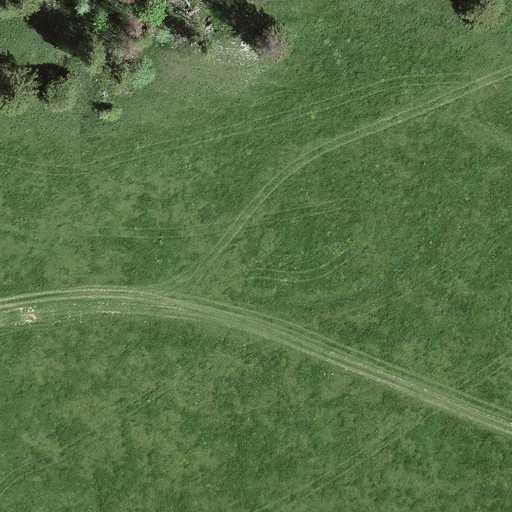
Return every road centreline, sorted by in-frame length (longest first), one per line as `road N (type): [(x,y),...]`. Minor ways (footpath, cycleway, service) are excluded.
road 1 (track): [(0,323),(179,282),(309,167),(511,72)]
road 2 (track): [(511,429),(207,315),(0,279)]
